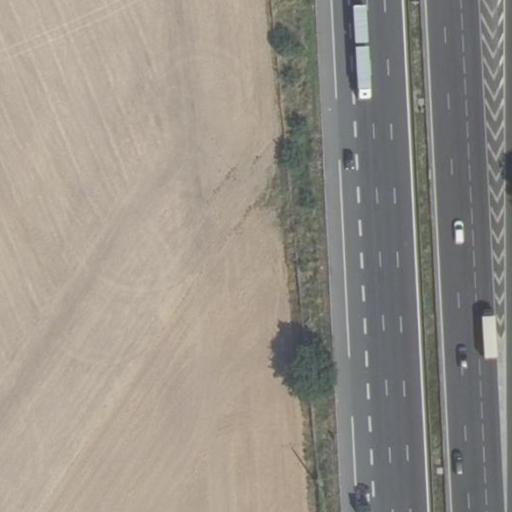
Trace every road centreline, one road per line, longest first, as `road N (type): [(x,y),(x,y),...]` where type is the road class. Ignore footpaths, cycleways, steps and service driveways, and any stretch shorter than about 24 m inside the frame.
road 1 (motorway): [(484,511),(455,0)]
road 2 (motorway): [(371,0),(392,511)]
